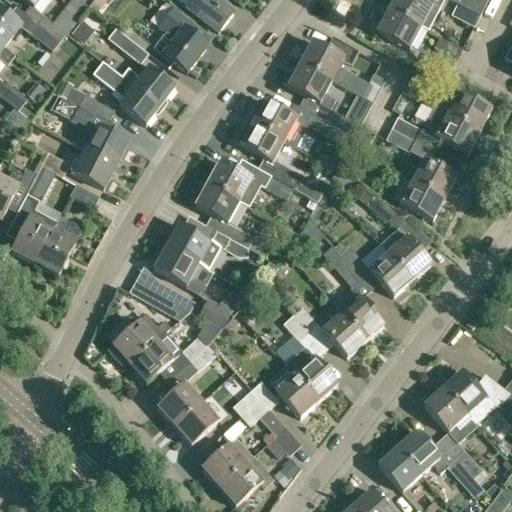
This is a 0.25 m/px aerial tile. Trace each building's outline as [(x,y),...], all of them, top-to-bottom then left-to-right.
[(41,0),(18,0),(32,11),(41,0)] [(88,0),(72,0),(67,8),(81,19),(88,10),(84,6),(88,0)] [(181,0),(178,5),(187,12),(218,36),(233,17),(213,1),(213,0),(181,0)] [(395,0),(388,13),(421,31),(427,34),(445,1),(442,0),(417,0),(418,1),(416,0),(395,0)] [(456,7),(479,19),(489,0),(442,0),(445,1),(456,7)] [(479,19),(456,7),(451,19),(473,31),(479,19)] [(81,19),(67,8),(52,26),(44,19),(37,28),(59,46),(81,19)] [(0,15),(0,50),(2,52),(19,30),(28,37),(52,55),(59,46),(37,28),(15,11),(7,21),(0,15)] [(186,77),(207,50),(186,34),(192,27),(173,12),(159,31),(175,43),(162,59),(186,77)] [(421,31),(388,13),(376,36),(409,54),(421,31)] [(114,45),(113,47),(139,68),(147,59),(120,38),(115,34),(109,41),(114,45)] [(452,71),(463,51),(439,40),(433,52),(439,55),(431,71),(452,71)] [(331,41),(325,53),(343,63),(351,68),(357,55),(331,41)] [(343,63),(325,53),(310,46),(298,68),(331,86),(331,85),(360,101),(371,107),(383,84),(372,78),(367,87),(338,71),(343,63)] [(511,46),(503,63),(511,67),(511,46)] [(0,54),(2,52),(0,50),(0,100),(18,114),(19,113),(27,121),(34,113),(25,105),(26,103),(11,90),(9,92),(0,85),(0,54)] [(331,86),(298,68),(286,91),(319,108),(329,114),(335,104),(324,98),(331,86)] [(126,71),(120,80),(159,110),(174,91),(147,71),(139,82),(126,71)] [(159,110),(120,80),(113,88),(126,98),(118,108),(145,129),(159,110)] [(424,107),(430,96),(407,83),(401,95),(424,107)] [(77,109),(94,118),(108,126),(114,114),(84,97),(77,109)] [(438,103),(432,113),(478,137),(490,114),(457,97),(451,109),(438,103)] [(257,118),(252,127),(284,145),(291,132),(302,138),(307,129),(310,132),(325,140),(324,142),(346,153),(353,141),(331,129),(316,121),(298,111),(294,108),(288,119),(264,105),(264,106),(261,104),(257,106),(253,113),(254,117),(257,118)] [(94,118),(77,109),(73,107),(66,121),(87,132),(94,118)] [(478,137),(432,113),(425,128),(427,129),(421,142),(436,149),(438,145),(467,159),(478,137)] [(359,130),(337,118),(331,129),(353,141),(359,130)] [(391,133),(415,145),(421,134),(397,121),(391,133)] [(284,145),(252,127),(246,137),(244,135),(240,137),(236,144),(237,148),(240,149),(239,150),(263,163),(257,173),(260,175),(260,176),(291,193),(292,192),(317,206),(329,186),(320,181),(316,188),(274,164),(284,145)] [(84,153),(115,168),(127,146),(96,130),(84,153)] [(353,141),(346,153),(358,160),(370,136),(359,130),(353,141)] [(415,145),(391,133),(385,144),(409,156),(415,145)] [(115,168),(84,153),(72,177),(104,192),(115,168)] [(69,168),(46,156),(39,170),(62,182),(69,168)] [(423,164),(412,186),(445,203),(456,181),(423,164)] [(257,173),(247,167),(241,178),(218,166),(206,188),(239,206),(251,184),(286,204),(291,193),(260,176),(260,175),(257,173)] [(0,182),(0,222),(22,180),(12,175),(7,186),(0,182)] [(445,203),(412,186),(400,209),(433,226),(445,203)] [(239,206),(206,188),(193,211),(210,220),(205,230),(246,253),(253,242),(226,229),(239,206)] [(98,201),(75,189),(69,200),(92,212),(98,201)] [(35,267),(51,235),(40,229),(45,219),(34,213),(38,204),(25,198),(8,232),(20,238),(12,256),(35,267)] [(388,257),(413,285),(431,269),(409,244),(417,233),(374,199),(366,209),(405,241),(402,244),(395,236),(380,249),(387,257),(388,257)] [(51,235),(35,267),(58,279),(82,231),(70,225),(62,240),(51,235)] [(313,226),(303,234),(311,245),(321,237),(313,226)] [(246,253),(205,230),(199,241),(177,230),(172,230),(167,239),(170,243),(165,252),(197,270),(198,269),(207,274),(214,260),(205,255),(209,247),(241,264),(246,253)] [(388,257),(387,257),(369,273),(348,250),(348,251),(345,248),(336,255),(339,259),(340,258),(356,277),(355,278),(370,295),(379,287),(393,302),(413,285),(388,257)] [(339,259),(336,255),(331,250),(322,258),(346,287),(355,278),(356,277),(340,258),(339,259)] [(197,270),(165,252),(160,261),(155,261),(151,269),(153,273),(153,274),(185,292),(197,270)] [(153,297),(175,309),(181,299),(159,287),(153,297)] [(341,318),(366,345),(385,328),(352,292),(333,309),(341,317),(341,318)] [(175,309),(153,297),(148,307),(170,319),(175,309)] [(221,333),(229,318),(207,306),(199,321),(221,333)] [(366,345),(341,318),(322,335),(302,311),(292,320),(324,355),(333,347),(347,363),(366,345)] [(324,355),(292,320),(282,328),(306,355),(287,372),(294,379),(319,406),(338,389),(315,364),(324,355)] [(128,370),(156,345),(139,326),(111,351),(128,370)] [(188,366),(207,349),(199,340),(180,357),(188,366)] [(173,364),(156,345),(128,370),(145,389),(173,364)] [(207,349),(188,366),(197,376),(215,359),(207,349)] [(485,381),(476,393),(461,376),(442,393),(466,420),(474,429),(485,418),(494,410),(500,405),(511,418),(511,398),(486,379),(485,381)] [(319,406),(294,379),(275,396),(300,424),(319,406)] [(251,396),(259,405),(268,414),(277,406),(260,387),(251,396)] [(174,431),(201,407),(185,388),(157,413),(174,431)] [(466,420),(442,393),(423,410),(447,437),(439,444),(473,482),(482,474),(458,448),(465,441),(455,430),(466,420)] [(259,405),(251,396),(232,413),(240,422),(259,405)] [(268,414),(259,405),(240,422),(249,432),(259,423),(268,414)] [(201,407),(174,431),(191,451),(219,426),(201,407)] [(268,414),(259,423),(276,441),(285,433),(268,414)] [(416,436),(397,452),(421,480),(433,470),(441,478),(447,473),(463,491),(473,482),(439,444),(430,452),(416,436)] [(218,492),(246,468),(229,449),(202,474),(218,492)] [(421,480),(397,452),(378,469),(402,497),(421,480)] [(246,468),(218,492),(236,511),(260,489),(263,493),(271,486),(271,485),(272,484),(271,483),(262,473),(256,479),(246,468)] [(386,511),(371,493),(351,511),(386,511)]
